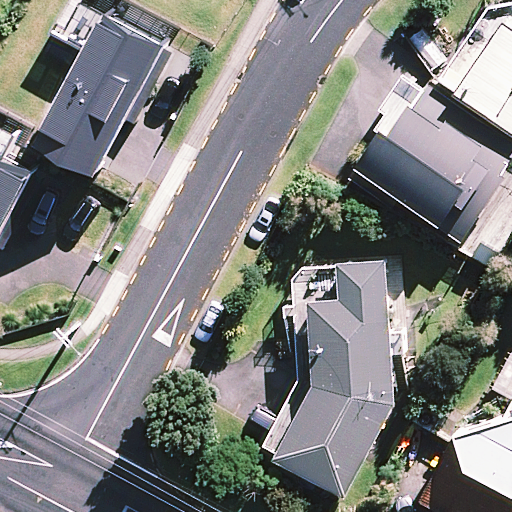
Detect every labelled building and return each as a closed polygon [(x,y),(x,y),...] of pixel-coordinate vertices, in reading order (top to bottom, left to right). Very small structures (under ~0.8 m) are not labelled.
[(511,3),(507,0),(499,0),(447,72),(511,119),(511,3)] [(164,43),(115,15),(47,139),(97,166),(164,43)] [(487,260),(496,247),(511,222),(511,145),(423,86),(400,120),(394,116),(365,159),(446,213),(437,226),(487,260)] [(0,256),(43,167),(0,147),(0,256)] [(304,356),(304,376),(269,441),(353,486),(400,397),(398,251),(348,252),(348,258),(299,257),(298,298),(292,298),(291,335),(301,336),(301,356),(304,356)] [(511,511),(511,357),(491,394),(490,408),(468,417),(424,495),(454,511),(511,511)]
